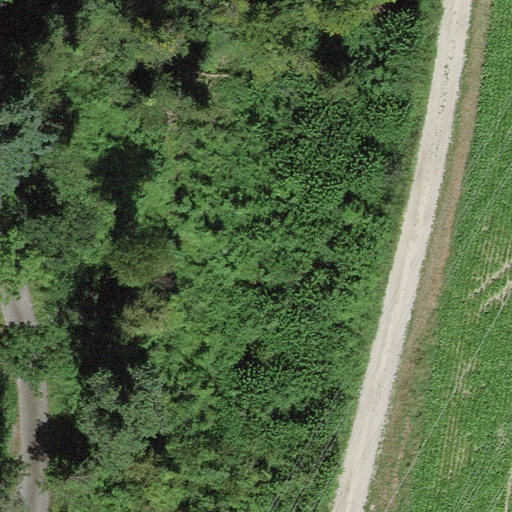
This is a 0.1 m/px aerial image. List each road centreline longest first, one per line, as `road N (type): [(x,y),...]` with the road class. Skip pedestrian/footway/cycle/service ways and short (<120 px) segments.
road 1 (track): [(381,511),(464,131),(478,0)]
road 2 (track): [(0,244),(12,273),(34,472),(31,511)]
